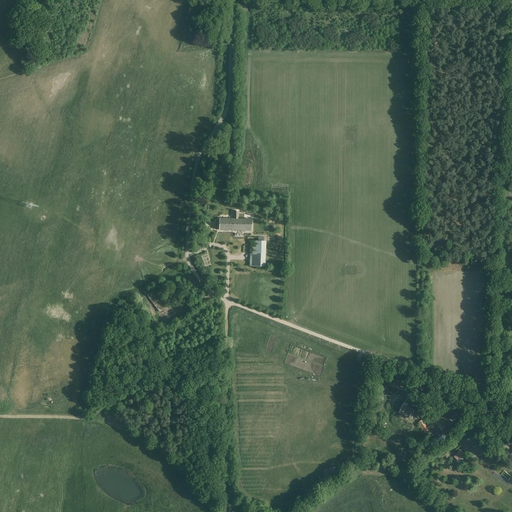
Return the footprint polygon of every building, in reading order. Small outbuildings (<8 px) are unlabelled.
[(233,211),(233,219),(220,219),(219,230),(251,231),(251,220),(239,220),(238,220),(238,211),(233,211)] [(264,241),(250,241),(250,251),(263,251),(264,241)] [(154,290),(147,296),(160,312),(167,307),(154,290)] [(406,397),(398,413),(412,419),(415,413),(412,412),(413,409),(409,407),(409,408),(406,407),(410,399),(406,397)] [(455,420),(463,416),(460,410),(452,414),(455,420)] [(427,426),(423,420),(418,424),(425,433),(439,423),(443,429),(447,426),(440,416),(436,419),(437,420),(427,426)] [(456,454),(460,459),(465,455),(460,450),(456,454)]
